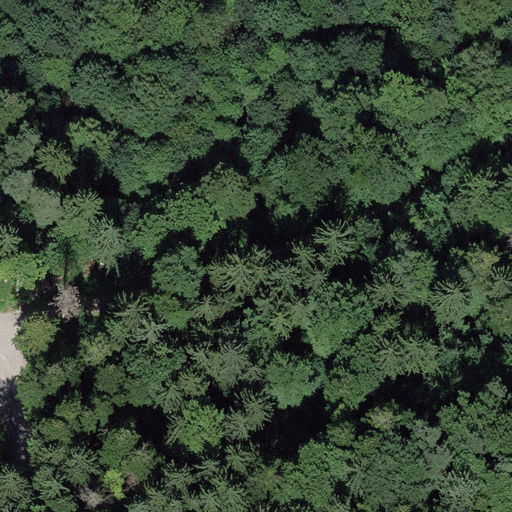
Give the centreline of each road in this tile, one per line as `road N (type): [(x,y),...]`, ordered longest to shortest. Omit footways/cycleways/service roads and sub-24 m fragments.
road 1 (track): [(0,343),(53,319),(202,281),(511,168)]
road 2 (unclassified): [(0,392),(11,410),(29,511)]
